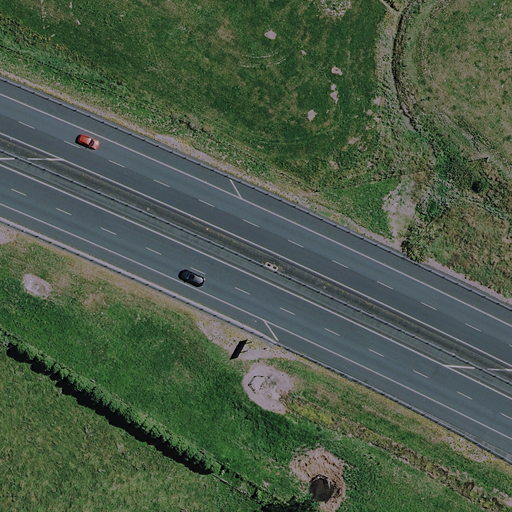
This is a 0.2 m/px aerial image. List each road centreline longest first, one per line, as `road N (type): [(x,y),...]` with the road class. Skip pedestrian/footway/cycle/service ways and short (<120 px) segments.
road 1 (motorway): [(511,423),(263,297),(0,189)]
road 2 (motorway): [(0,112),(293,232),(511,344)]
